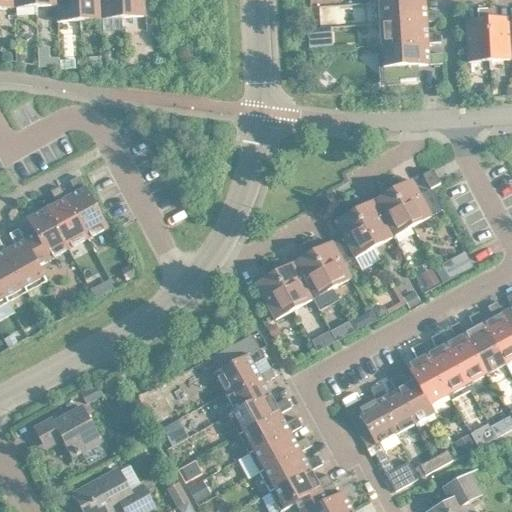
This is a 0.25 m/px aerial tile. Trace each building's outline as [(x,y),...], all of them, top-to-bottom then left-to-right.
[(60,0),(61,1),(60,1),(61,18),(83,16),(82,0),(60,0)] [(82,0),(83,16),(105,15),(104,0),(82,0)] [(104,0),(105,15),(127,14),(125,0),(104,0)] [(125,0),(127,14),(149,12),(148,0),(125,0)] [(382,0),(384,20),(426,17),(426,18),(430,18),(443,17),(442,7),(430,8),(429,0),(382,0)] [(500,4),(491,5),(494,57),(511,56),(511,15),(501,16),(500,4)] [(494,57),(491,5),(481,5),(482,17),(469,18),(471,59),(494,57)] [(384,20),(385,42),(427,39),(427,40),(432,39),(444,39),(444,28),(431,29),(430,18),(426,18),(426,17),(384,20)] [(322,24),(312,25),(312,36),(322,36),(322,24)] [(427,39),(385,42),(384,42),(385,64),(446,60),(445,50),(433,51),(432,39),(427,40),(427,39)] [(105,52),(93,53),(93,64),(105,63),(105,52)] [(79,55),(64,56),(64,66),(80,65),(79,55)] [(488,81),(483,87),(484,93),(494,92),(494,81),(488,81)] [(427,171),(434,185),(444,180),(437,166),(427,171)] [(79,188),(69,194),(72,197),(71,198),(91,235),(111,225),(82,172),(74,177),(79,188)] [(399,172),(391,177),(416,223),(435,212),(416,177),(404,183),(399,172)] [(388,192),(377,198),(397,233),(416,223),(391,177),(382,181),(388,192)] [(60,198),(50,204),(53,208),(52,208),(72,246),(91,235),(71,198),(72,197),(69,194),(64,183),(55,187),(60,198)] [(361,193),(353,197),(378,243),(397,233),(377,198),(367,203),(361,193)] [(346,233),(336,239),(347,260),(378,243),(353,197),(344,202),(350,212),(339,219),(346,233)] [(39,230),(28,236),(27,237),(41,263),(42,262),(72,246),(52,208),(53,208),(50,204),(30,215),(39,230)] [(19,241),(9,246),(11,250),(10,251),(28,284),(48,273),(42,262),(41,263),(27,237),(28,236),(22,225),(13,230),(19,241)] [(319,234),(311,239),(336,285),(355,275),(347,260),(336,239),(325,245),(319,234)] [(0,277),(9,295),(28,284),(10,251),(11,250),(9,246),(3,235),(0,236),(0,277)] [(297,260),(317,295),(322,306),(341,296),(336,285),(311,239),(302,243),(308,254),(297,260)] [(468,248),(446,260),(454,275),(476,263),(470,252),(468,248)] [(281,255),(273,259),(298,306),(317,295),(297,260),(287,266),(281,255)] [(298,306),(273,259),(265,264),(270,274),(259,281),(278,316),(298,306)] [(135,260),(124,266),(131,278),(141,272),(135,260)] [(438,269),(427,274),(433,285),(444,279),(438,269)] [(0,299),(9,295),(0,277),(0,299)] [(100,282),(94,285),(99,295),(105,291),(100,282)] [(419,287),(407,293),(414,306),(425,299),(419,287)] [(497,314),(487,319),(489,323),(489,324),(509,361),(511,359),(511,321),(508,313),(506,309),(500,298),(491,303),(497,314)] [(381,302),(377,305),(382,315),(392,309),(389,304),(381,302)] [(374,306),(354,317),(360,327),(380,316),(374,306)] [(478,324),(468,330),(470,334),(490,372),(509,361),(489,324),(489,323),(487,319),(481,308),(472,313),(478,324)] [(353,317),(334,327),(340,338),(358,328),(353,317)] [(459,335),(449,340),(451,344),(471,382),(490,372),(470,334),(468,330),(462,319),(453,324),(459,335)] [(279,320),(271,324),(276,335),(284,330),(279,320)] [(334,327),(315,338),(321,348),(340,338),(334,327)] [(440,345),(430,350),(432,354),(432,355),(452,392),(455,397),(474,387),(471,382),(451,344),(449,340),(443,329),(434,334),(440,345)] [(17,330),(9,335),(13,344),(22,339),(17,330)] [(410,361),(418,377),(419,376),(431,398),(432,398),(434,402),(452,392),(432,355),(432,354),(430,350),(424,339),(415,344),(421,355),(410,361)] [(219,370),(229,389),(263,371),(263,370),(257,360),(269,354),(264,345),(219,370)] [(229,389),(239,407),(240,408),(273,390),(267,379),(279,373),(274,364),(263,370),(263,371),(229,389)] [(393,376),(399,387),(400,386),(418,420),(438,409),(434,402),(432,398),(431,398),(419,376),(418,377),(408,382),(402,371),(393,376)] [(101,380),(85,389),(91,400),(107,392),(101,380)] [(374,386),(380,397),(381,397),(399,430),(418,420),(400,386),(399,387),(389,392),(383,381),(374,386)] [(132,389),(119,395),(123,402),(132,404),(139,401),(132,389)] [(236,410),(246,429),(280,411),(280,412),(284,410),(295,404),(290,395),(279,401),(273,390),(240,408),(239,407),(236,410)] [(381,397),(380,397),(370,403),(368,399),(359,403),(379,441),(399,430),(381,397)] [(62,430),(76,454),(105,438),(85,402),(57,418),(55,414),(37,424),(45,439),(62,430)] [(246,429),(256,448),(290,430),(290,431),(294,429),(305,423),(300,414),(289,420),(284,410),(280,412),(280,411),(246,429)] [(182,416),(166,424),(176,442),(192,434),(182,416)] [(481,426),(474,430),(482,444),(489,440),(481,426)] [(256,448),(267,467),(300,449),(301,450),(304,448),(316,442),(311,433),(300,439),(294,429),(290,431),(290,430),(256,448)] [(475,435),(460,443),(465,453),(481,445),(475,435)] [(379,451),(386,464),(394,459),(387,446),(379,451)] [(267,467),(277,486),(311,468),(311,469),(315,467),(326,461),(321,452),(310,458),(304,448),(301,450),(300,449),(267,467)] [(452,448),(438,455),(444,465),(457,457),(452,448)] [(438,455),(424,462),(430,472),(444,465),(438,455)] [(389,470),(399,488),(421,475),(411,458),(389,470)] [(77,490),(89,511),(101,511),(121,502),(122,505),(125,503),(130,511),(140,511),(157,503),(146,482),(134,489),(121,466),(77,490)] [(288,506),(299,500),(325,485),(325,486),(336,480),(331,471),(320,477),(315,467),(311,469),(311,468),(277,486),(288,506)] [(429,509),(430,511),(471,511),(467,502),(485,492),(472,469),(448,482),(455,495),(429,509)] [(206,476),(191,484),(199,499),(214,491),(206,476)] [(172,486),(181,504),(192,498),(183,480),(172,486)] [(299,500),(305,511),(348,511),(357,508),(346,488),(342,490),(336,480),(325,486),(325,485),(299,500)]
